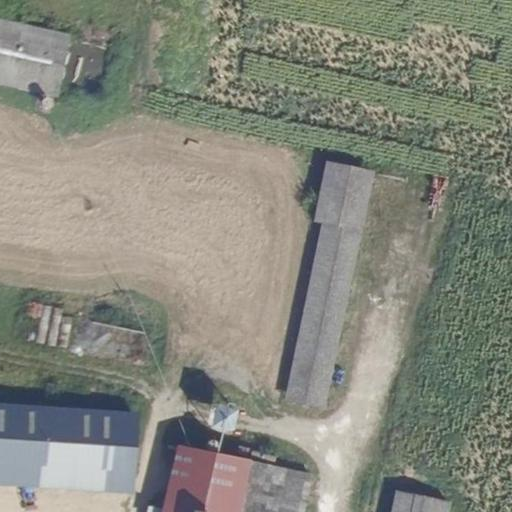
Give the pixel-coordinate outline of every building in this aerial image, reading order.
[(0,83),(61,95),(73,31),(0,17),(0,83)] [(320,226),(283,400),(322,408),(361,221),(313,211),(310,224),(320,226)] [(30,302),(28,316),(41,318),(37,342),(47,343),(53,306),(30,302)] [(232,432),(240,435),(249,412),(225,404),(209,445),(225,451),(232,432)] [(152,465),(154,440),(130,435),(0,423),(0,474),(150,487),(151,482),(152,465)] [(299,511),(307,476),(175,445),(171,468),(168,484),(161,511),(299,511)] [(168,484),(171,468),(152,465),(151,482),(168,484)] [(397,491),(392,511),(445,511),(448,502),(397,491)]
